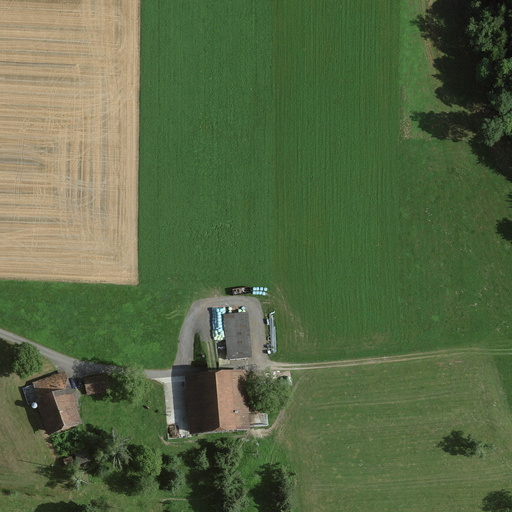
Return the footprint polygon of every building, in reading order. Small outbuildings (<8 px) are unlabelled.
[(250,315),(227,316),(230,358),(253,356),(250,315)] [(66,374),(25,390),(31,404),(37,402),(50,435),(85,421),(66,374)] [(246,375),(190,379),(195,435),(251,430),(246,375)] [(107,376),(85,382),(89,397),(111,392),(107,376)] [(89,449),(76,451),(79,464),(91,461),(89,449)]
